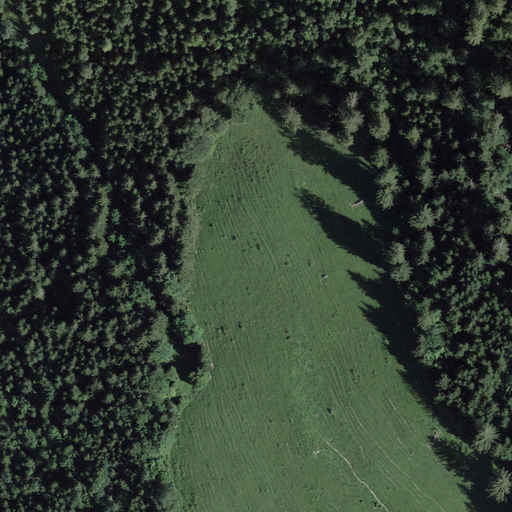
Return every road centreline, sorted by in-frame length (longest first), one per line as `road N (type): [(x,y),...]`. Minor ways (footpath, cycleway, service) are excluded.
road 1 (track): [(186,385),(100,154),(9,0)]
road 2 (track): [(447,0),(511,105)]
